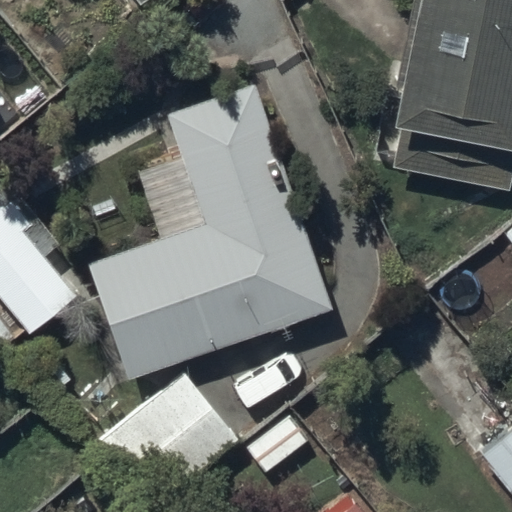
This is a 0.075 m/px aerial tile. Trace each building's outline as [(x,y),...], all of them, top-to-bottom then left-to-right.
[(504,187),(511,145),(511,0),(412,0),(388,120),(399,122),(390,164),(504,187)] [(328,303),(248,79),(160,110),(176,156),(135,170),(158,235),(83,262),(123,375),(328,303)] [(0,204),(0,338),(6,346),(71,289),(20,231),(30,222),(9,198),(1,206),(0,204)] [(144,511),(235,437),(179,369),(88,444),(144,511)] [(511,422),(477,453),(511,493),(511,422)] [(338,511),(360,511),(352,501),(338,511)]
